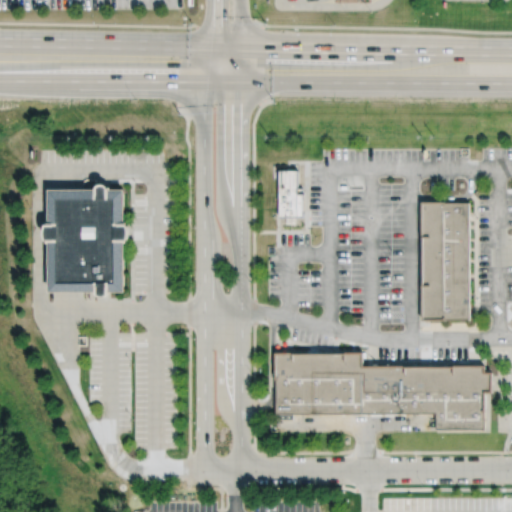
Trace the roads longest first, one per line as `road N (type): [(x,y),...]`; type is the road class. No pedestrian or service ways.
road 1 (primary): [(511,52),(0,42)]
road 2 (primary): [(0,80),(511,82)]
road 3 (residential): [(241,470),(241,46)]
road 4 (residential): [(207,82),(203,470)]
road 5 (residential): [(203,470),(511,470)]
